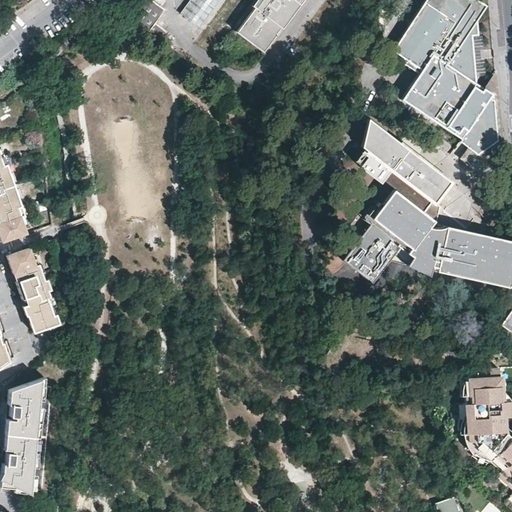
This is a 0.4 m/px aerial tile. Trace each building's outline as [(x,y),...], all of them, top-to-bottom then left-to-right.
[(137,0),(129,17),(159,39),(165,30),(155,22),(165,9),(152,0),(137,0)] [(219,0),(189,0),(180,13),(199,28),(219,0)] [(256,0),(237,25),(264,45),(298,0),(256,0)] [(493,142),(505,120),(502,84),(488,92),(475,84),(470,37),(477,36),(476,21),(485,6),(477,0),(424,0),(391,50),(403,58),(400,62),(418,74),(400,99),(461,139),(467,129),(493,142)] [(452,178),(399,137),(397,138),(364,113),(358,145),(367,152),(358,164),(383,182),(384,180),(392,171),(433,203),(452,178)] [(0,187),(2,192),(0,192),(0,215),(2,222),(0,222),(0,241),(24,233),(21,225),(19,216),(22,215),(19,207),(15,197),(12,188),(10,182),(6,172),(4,164),(1,155),(0,155),(0,187)] [(439,206),(433,203),(392,171),(384,180),(393,187),(435,219),(436,219),(439,206)] [(511,285),(511,283),(511,238),(447,224),(443,226),(439,227),(434,226),(430,225),(435,219),(393,187),(369,218),(373,221),(345,258),(376,282),(396,256),(408,262),(407,263),(430,275),(432,264),(438,266),(437,269),(511,285)] [(33,267),(29,256),(27,249),(4,257),(10,275),(19,271),(22,279),(13,282),(19,300),(35,295),(37,301),(21,306),(20,306),(23,317),(25,317),(50,306),(48,297),(45,291),(42,281),(40,273),(37,265),(33,267)] [(19,271),(10,275),(13,282),(22,279),(19,271)] [(19,300),(21,306),(37,301),(35,295),(19,300)] [(57,325),(50,306),(25,317),(27,316),(29,323),(27,325),(30,333),(57,325)] [(511,306),(499,324),(511,333),(511,306)] [(0,364),(8,358),(2,341),(0,342),(0,364)] [(482,370),(482,374),(482,378),(476,378),(465,378),(465,390),(466,404),(460,404),(462,435),(468,434),(468,445),(476,451),(490,463),(504,475),(511,481),(511,436),(510,439),(506,434),(506,432),(504,432),(502,432),(501,416),(507,416),(509,416),(509,414),(508,401),(500,401),(499,391),(499,386),(498,369),(482,370)] [(42,378),(7,391),(6,405),(9,405),(7,419),(4,419),(2,449),(5,450),(4,464),(1,464),(0,475),(0,487),(33,490),(34,440),(42,378)] [(502,391),(499,391),(500,401),(508,401),(507,399),(506,396),(503,392),(502,391)] [(490,463),(476,451),(471,457),(476,460),(479,462),(481,462),(485,463),(487,463),(490,463)] [(508,487),(511,482),(511,481),(504,475),(500,480),(508,487)] [(458,511),(454,498),(435,504),(437,511),(458,511)]
